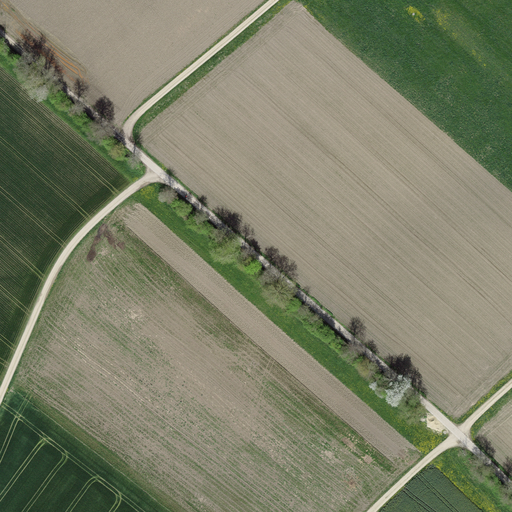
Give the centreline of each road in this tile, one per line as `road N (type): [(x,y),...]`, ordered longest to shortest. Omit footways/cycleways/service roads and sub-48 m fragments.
road 1 (track): [(511,485),(0,28)]
road 2 (track): [(164,170),(115,202),(62,259),(0,397)]
road 3 (track): [(117,129),(271,0)]
road 4 (track): [(370,511),(511,382)]
